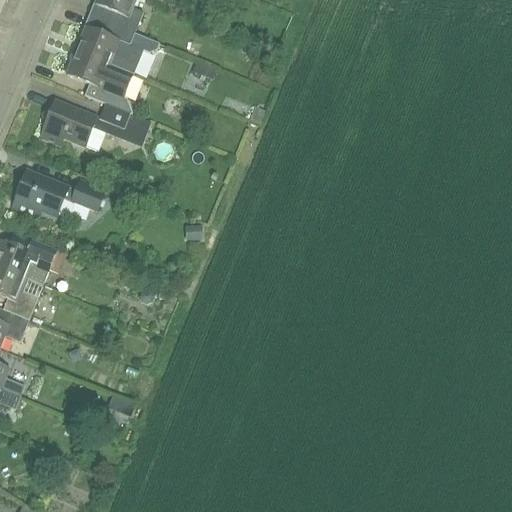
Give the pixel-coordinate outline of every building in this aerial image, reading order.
[(96,0),(94,5),(111,13),(106,24),(134,35),(143,13),(131,9),(134,0),(96,0)] [(102,36),(85,29),(75,53),(109,66),(133,76),(143,52),(149,55),(156,51),(159,45),(134,35),(106,24),(102,36)] [(84,97),(105,106),(131,117),(132,114),(126,100),(124,99),(133,76),(109,66),(75,53),(65,77),(89,86),(84,97)] [(54,104),(40,140),(59,148),(62,140),(84,148),(91,130),(141,150),(151,125),(131,117),(105,106),(98,121),(54,104)] [(67,190),(26,174),(11,210),(38,221),(41,213),(55,219),(63,201),(97,214),(106,190),(79,180),(75,191),(68,189),(67,190)] [(203,230),(185,230),(185,244),(203,245),(203,230)] [(0,243),(0,271),(27,282),(27,281),(43,287),(57,253),(31,243),(27,254),(0,243)] [(3,313),(28,323),(37,301),(22,295),(27,282),(0,271),(0,298),(7,301),(3,313)] [(0,348),(4,339),(19,345),(28,323),(25,322),(3,313),(0,319),(0,348)] [(0,392),(19,400),(24,388),(5,380),(9,371),(0,367),(0,392)] [(0,405),(15,411),(19,400),(0,392),(0,405)] [(112,402),(107,413),(130,422),(134,410),(112,402)] [(56,459),(45,458),(44,472),(54,473),(56,459)]
